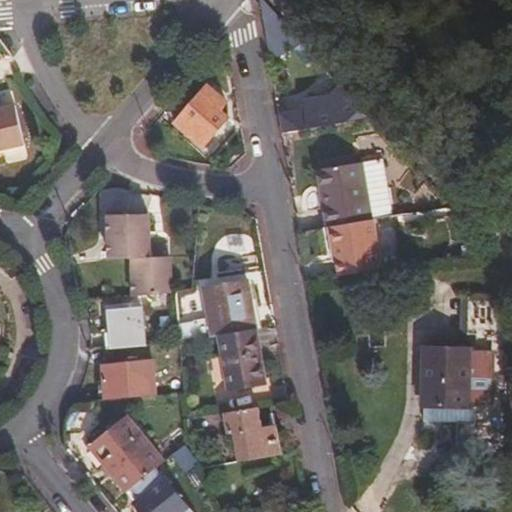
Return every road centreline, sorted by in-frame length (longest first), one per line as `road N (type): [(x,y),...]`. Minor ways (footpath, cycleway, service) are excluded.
road 1 (residential): [(333,511),(275,182)]
road 2 (residential): [(20,427),(58,378),(68,318),(47,260),(24,234)]
road 3 (residential): [(275,182),(239,0)]
road 4 (residential): [(107,137),(223,0)]
road 5 (residential): [(275,182),(160,168),(107,137)]
road 6 (residential): [(24,9),(44,66),(107,137)]
road 7 (residential): [(24,234),(107,137)]
